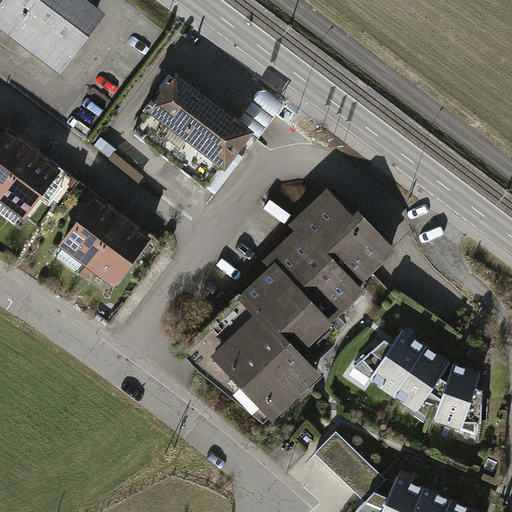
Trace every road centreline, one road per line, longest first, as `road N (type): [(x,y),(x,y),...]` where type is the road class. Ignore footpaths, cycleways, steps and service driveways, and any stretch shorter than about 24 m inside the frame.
road 1 (residential): [(280,502),(115,364),(0,291)]
road 2 (secondary): [(458,199),(200,0)]
road 3 (residential): [(286,0),(511,169)]
road 4 (residential): [(458,199),(440,229),(444,257),(491,302),(511,367)]
